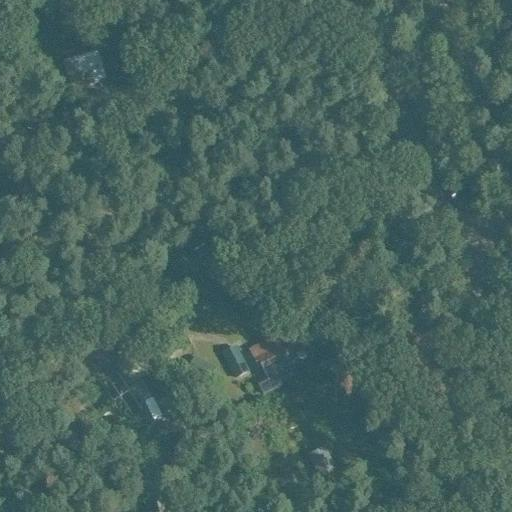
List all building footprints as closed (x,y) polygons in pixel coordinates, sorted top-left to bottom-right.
[(63,63),(72,92),(107,80),(97,52),(63,63)] [(160,245),(137,254),(144,271),(166,262),(160,245)] [(282,348),(255,362),(256,366),(260,364),(268,380),(259,385),(263,394),(297,377),(282,348)] [(248,371),(237,351),(229,356),(240,376),(248,371)] [(184,375),(167,382),(178,407),(195,400),(184,375)] [(259,440),(250,442),(256,463),(264,461),(259,440)] [(188,441),(173,447),(178,458),(192,453),(188,441)] [(310,456),(320,478),(323,485),(338,479),(324,450),(310,456)] [(164,511),(160,495),(148,498),(152,511),(164,511)]
